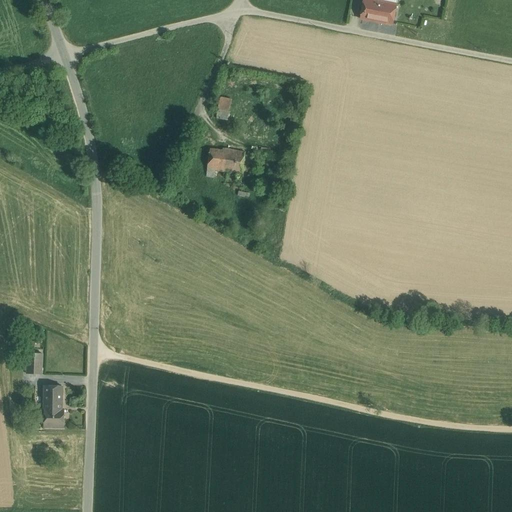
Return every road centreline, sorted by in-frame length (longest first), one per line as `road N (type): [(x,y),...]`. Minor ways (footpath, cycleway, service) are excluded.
road 1 (unclassified): [(44,0),(91,146),(99,219),(86,511)]
road 2 (track): [(511,429),(400,417),(94,351)]
